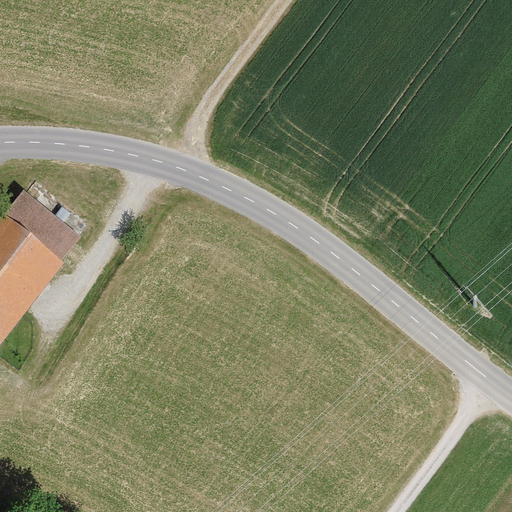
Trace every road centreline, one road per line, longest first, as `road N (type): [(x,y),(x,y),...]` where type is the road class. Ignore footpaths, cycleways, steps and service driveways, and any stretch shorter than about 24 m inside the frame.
road 1 (unclassified): [(511,393),(276,215),(187,167),(59,144),(0,146)]
road 2 (track): [(187,167),(206,100),(285,0)]
road 3 (track): [(492,378),(394,511)]
